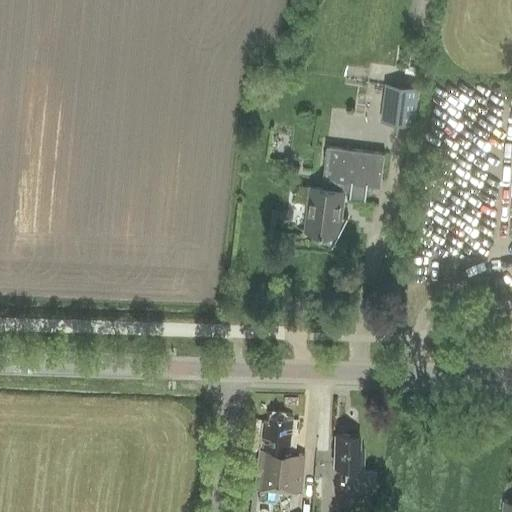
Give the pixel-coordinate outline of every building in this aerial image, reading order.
[(415,125),(419,86),(385,82),(381,121),(415,125)] [(484,98),(484,90),(452,88),(451,96),(484,98)] [(381,187),(385,153),(328,146),(323,180),(325,180),(324,188),(311,186),(306,230),(321,232),(320,237),(333,244),(332,246),(333,246),(348,218),(342,218),(344,196),(366,198),(368,185),(381,187)] [(289,453),(293,418),(269,415),(268,422),(263,422),(255,488),(301,492),(305,455),(289,453)] [(345,489),(375,490),(376,469),(364,469),(365,448),(360,448),(361,434),(334,433),(333,467),(345,467),(345,489)] [(511,511),(511,500),(504,500),(502,511),(511,511)]
